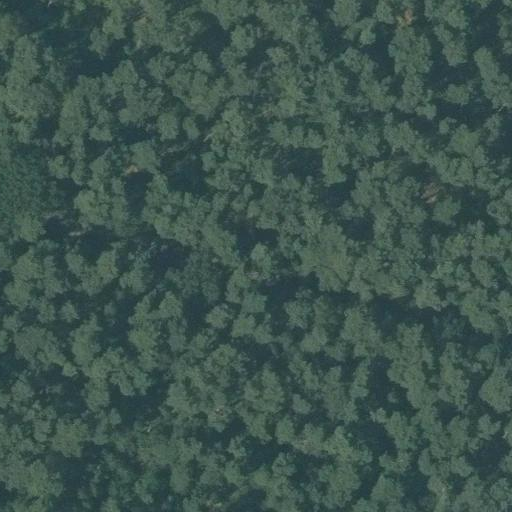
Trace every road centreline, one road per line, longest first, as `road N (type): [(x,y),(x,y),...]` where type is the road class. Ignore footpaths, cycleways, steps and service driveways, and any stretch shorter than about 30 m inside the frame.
road 1 (unclassified): [(0,211),(511,355)]
road 2 (track): [(0,492),(225,276)]
